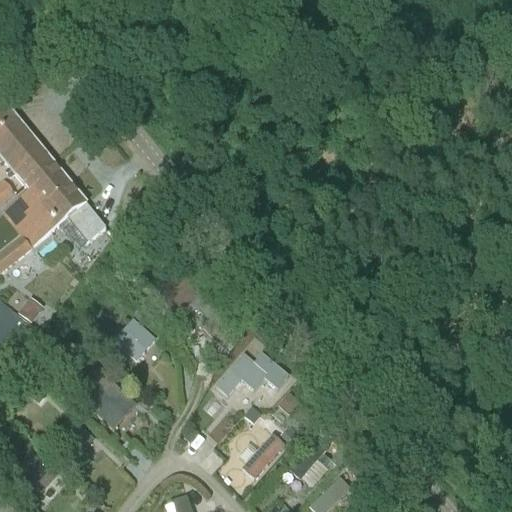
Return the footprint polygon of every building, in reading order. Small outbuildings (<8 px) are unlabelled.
[(0,161),(24,191),(52,168),(0,104),(0,161)] [(52,168),(24,191),(27,195),(1,216),(22,241),(0,258),(0,277),(67,222),(87,246),(104,232),(52,168)] [(217,314),(182,273),(152,299),(172,321),(189,306),(206,324),(217,314)] [(28,303),(17,318),(30,328),(42,313),(28,303)] [(0,348),(9,337),(8,336),(19,322),(0,307),(0,348)] [(131,325),(113,344),(135,364),(153,345),(131,325)] [(100,336),(90,328),(80,339),(90,347),(100,336)] [(226,400),(228,398),(240,384),(252,395),(264,381),(282,397),(289,389),(264,367),(259,373),(242,359),(215,390),(226,400)] [(100,419),(119,398),(94,376),(75,396),(100,419)] [(247,425),(254,431),(260,424),(254,418),(247,425)] [(71,466),(90,444),(68,424),(48,446),(71,466)] [(270,439),(240,472),(253,484),(283,450),(270,439)] [(326,452),(314,442),(287,473),(299,483),(326,452)] [(53,480),(31,460),(11,482),(33,502),(53,480)] [(328,511),(349,493),(338,482),(308,511),(307,511),(328,511)] [(188,511),(185,500),(170,505),(171,511),(188,511)] [(9,511),(0,503),(0,511),(9,511)]
